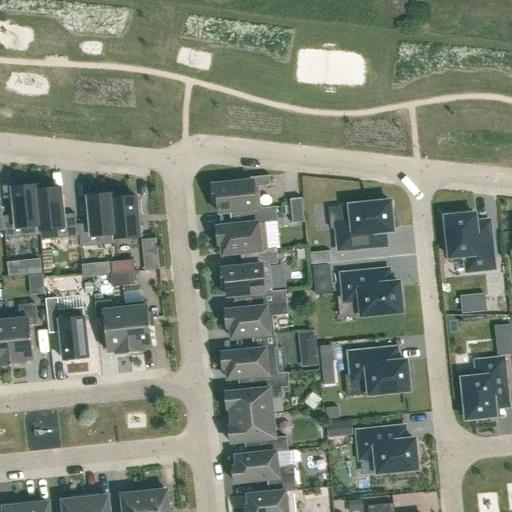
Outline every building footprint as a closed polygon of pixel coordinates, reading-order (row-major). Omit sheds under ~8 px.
[(234,183),(212,185),(214,203),(217,202),(219,213),(244,210),(261,209),(261,208),(259,187),(271,186),(270,175),(233,179),(234,183)] [(15,215),(3,217),(4,230),(5,239),(40,236),(41,235),(37,190),(38,190),(37,185),(12,188),(15,215)] [(38,190),(37,190),(41,235),(40,236),(41,240),(78,236),(77,225),(76,225),(75,214),(63,215),(60,188),(38,190)] [(90,223),(77,225),(78,236),(79,236),(80,247),(116,244),(116,239),(112,198),(113,198),(113,194),(88,196),(90,223)] [(113,198),(112,198),(116,239),(140,237),(138,214),(142,213),(140,200),(136,200),(136,196),(113,198)] [(302,198),(290,199),(292,223),(304,222),(302,198)] [(346,226),(336,227),(339,251),(365,248),(386,246),(385,232),(393,231),(393,228),(397,228),(395,213),(391,213),(390,201),(344,206),(346,226)] [(246,224),(216,227),(218,244),(222,244),(223,255),(249,252),(268,250),(265,223),(278,221),(276,207),(261,208),(261,209),(244,210),(246,224)] [(475,214),(445,217),(450,264),(465,262),(466,272),(470,271),(494,269),(492,242),(489,221),(476,222),(475,214)] [(250,266),(221,269),(222,286),(226,286),(227,296),(253,294),(272,292),(272,291),(269,264),(278,263),(276,249),(268,250),(249,252),(250,266)] [(155,254),(145,255),(146,269),(156,268),(160,268),(159,254),(155,254)] [(134,260),(111,262),(112,275),(135,272),(134,260)] [(23,261),(9,263),(10,276),(24,275),(23,261)] [(95,264),(83,265),(84,278),(96,276),(95,264)] [(368,272),(341,274),(344,298),(353,297),(355,317),(402,312),(399,282),(390,283),(389,270),(368,272)] [(133,273),(111,275),(112,287),(134,285),(133,273)] [(254,308),(225,311),(227,328),(230,328),(232,338),(252,336),(274,334),(272,316),(288,315),(286,290),(272,291),(272,292),(253,294),(254,308)] [(58,298),(46,299),(49,334),(61,333),(64,360),(89,358),(83,308),(59,310),(58,298)] [(112,300),(95,302),(96,318),(104,318),(107,352),(116,351),(116,355),(130,353),(126,309),(125,309),(113,310),(112,300)] [(148,302),(124,304),(125,309),(126,309),(130,353),(144,352),(143,348),(152,347),(150,327),(154,326),(153,312),(149,312),(148,302)] [(19,315),(6,316),(12,366),(25,364),(25,360),(34,359),(30,326),(37,325),(35,303),(18,305),(19,315)] [(0,366),(12,366),(6,316),(0,316),(0,366)] [(253,350),(221,354),(223,369),(226,369),(228,379),(256,376),(278,373),(283,373),(281,348),(277,348),(276,333),(274,334),(252,336),(253,350)] [(511,345),(497,347),(498,355),(511,353),(511,345)] [(376,350),(349,353),(351,377),(361,376),(363,395),(410,391),(408,379),(412,378),(411,363),(407,364),(406,361),(398,362),(397,348),(376,350)] [(477,371),(461,373),(466,419),(496,416),(495,408),(509,406),(506,385),(503,359),(480,361),(476,362),(477,371)] [(258,390),(225,393),(227,409),(231,408),(232,417),(272,413),(271,399),(283,397),(282,388),(290,387),(288,372),(278,373),(256,376),(258,390)] [(232,427),(229,427),(231,443),(263,439),(264,453),(264,454),(276,452),(288,451),(287,436),(275,438),(272,413),(232,417),(232,427)] [(384,429),(357,432),(359,455),(360,460),(375,458),(377,473),(418,469),(415,439),(406,440),(405,427),(384,429)] [(237,467),(233,467),(235,482),(267,479),(268,493),(293,491),(296,490),(294,466),(278,468),(276,452),(264,454),(264,453),(235,456),(237,467)] [(157,487),(144,489),(146,511),(173,511),(173,510),(169,510),(167,490),(158,491),(157,487)] [(123,511),(146,511),(144,489),(131,490),(131,494),(122,495),(123,511)] [(249,506),(245,506),(245,511),(294,511),(293,491),(268,493),(248,495),(249,506)] [(98,493),(85,495),(86,511),(109,511),(108,496),(99,497),(98,493)] [(63,511),(86,511),(85,495),(71,496),(71,500),(63,501),(63,511)] [(39,499),(25,501),(26,511),(49,511),(48,502),(40,503),(39,499)] [(3,511),(26,511),(25,501),(12,502),(12,506),(3,507),(3,511)] [(394,511),(394,503),(368,506),(368,511),(394,511)]
